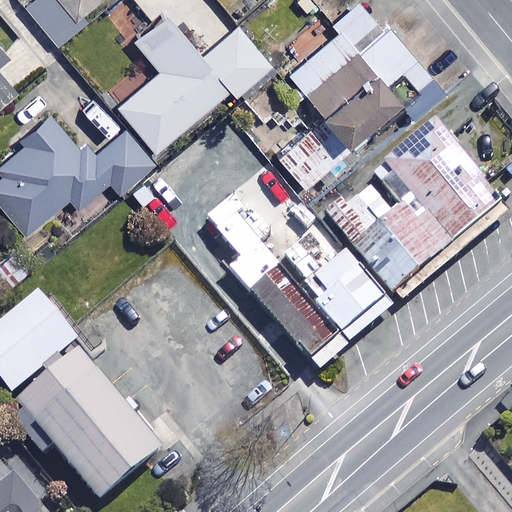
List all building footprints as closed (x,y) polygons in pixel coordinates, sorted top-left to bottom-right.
[(109,0),(40,0),(28,11),(56,43),(103,0),(105,0),(107,2),(109,0)] [(430,85),(361,3),(335,25),(340,31),(289,73),(351,149),(430,85)] [(200,55),(168,16),(136,42),(161,73),(120,107),(156,152),(233,88),(237,94),(270,67),(236,26),(200,55)] [(0,66),(9,60),(0,47),(0,108),(17,95),(0,73),(0,66)] [(92,159),(54,115),(0,161),(0,167),(5,174),(0,177),(0,204),(26,235),(70,198),(79,209),(111,182),(121,195),(156,165),(127,130),(92,159)] [(347,155),(321,121),(274,157),(300,191),(347,155)] [(494,217),(432,140),(389,175),(415,207),(452,253),(494,217)] [(383,308),(452,253),(415,207),(346,262),(348,264),(383,308)] [(30,271),(15,251),(0,263),(0,271),(11,286),(30,271)] [(339,345),(383,308),(348,264),(305,302),(339,345)] [(285,389),(339,345),(305,302),(285,277),(230,320),(285,389)] [(80,346),(41,300),(0,333),(0,382),(15,400),(80,346)] [(165,455),(85,361),(19,417),(99,511),(165,455)] [(41,511),(16,482),(0,495),(0,511),(41,511)]
